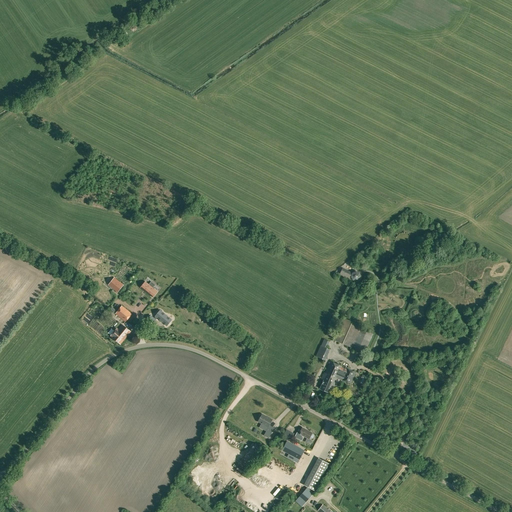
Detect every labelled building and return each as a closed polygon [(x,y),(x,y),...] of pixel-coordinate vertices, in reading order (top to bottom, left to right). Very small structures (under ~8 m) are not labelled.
[(359,280),(361,277),(359,273),(356,272),(353,273),(343,268),(339,274),(352,281),(353,281),(356,282),(359,280)] [(117,293),(123,285),(114,278),(108,285),(117,292),(116,292),(117,293)] [(145,290),(143,292),(147,295),(149,293),(152,296),(155,292),(152,290),(153,288),(154,289),(156,286),(151,282),(149,285),(149,286),(148,287),(144,284),(141,287),(145,290)] [(122,306),(115,314),(125,323),(132,314),(122,306)] [(157,318),(166,326),(172,320),(160,310),(155,316),(154,318),(151,315),(148,319),(153,323),(156,320),(157,318)] [(352,348),(364,354),(373,334),(361,329),(362,326),(342,317),(332,339),(352,348)] [(110,336),(120,344),(130,332),(122,325),(118,329),(117,328),(110,336)] [(316,356),(325,360),(330,349),(327,348),(330,342),(324,339),(321,346),(320,345),(316,356)] [(320,389),(329,393),(331,387),(333,387),(337,378),(350,384),(355,372),(342,367),(330,362),(323,379),(324,380),(320,389)] [(268,427),(272,420),(262,414),(261,415),(260,415),(259,417),(259,418),(258,422),(268,427)] [(313,439),(314,436),(314,435),(311,434),(312,433),(302,427),(299,433),(297,432),(294,437),(300,440),(302,435),(309,439),(309,438),(312,439),(313,439)] [(264,435),(269,438),(273,430),(268,428),(264,435)] [(289,434),(291,432),(287,430),(283,435),(291,439),(292,436),(289,434)] [(287,457),(298,463),(299,460),(300,460),(304,450),(287,441),(282,450),(288,454),(287,457)] [(318,458),(309,475),(320,481),(329,464),(318,458)] [(304,504),(314,493),(307,487),(297,498),(304,504)]
